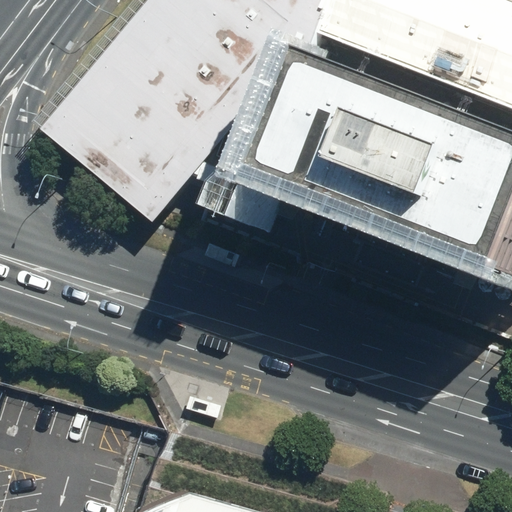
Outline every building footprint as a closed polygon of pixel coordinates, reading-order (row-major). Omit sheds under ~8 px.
[(168,223),(311,55),(328,7),(307,0),(153,0),(50,127),(168,223)] [(511,6),(493,0),(330,0),(328,7),(311,55),(511,129),(511,6)] [(511,139),(314,70),(267,202),(511,288),(511,139)] [(214,239),(209,252),(240,263),(245,250),(214,239)] [(196,392),(192,405),(224,415),(228,401),(196,392)] [(266,511),(219,499),(194,511),(266,511)]
